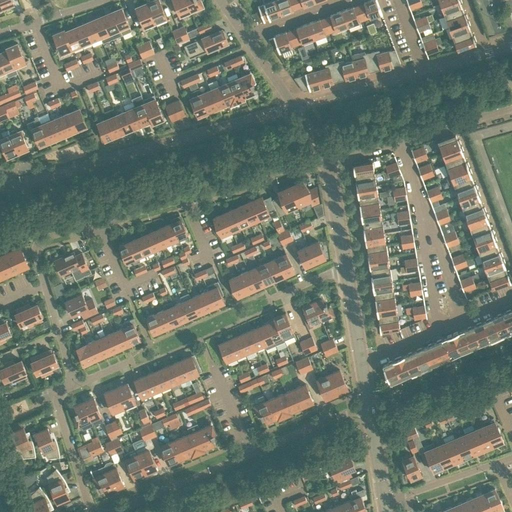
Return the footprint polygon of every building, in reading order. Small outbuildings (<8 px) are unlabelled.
[(0,0),(0,1),(3,9),(4,10),(9,7),(9,6),(14,4),(12,0),(0,0)] [(159,0),(153,0),(147,3),(155,22),(167,18),(159,0)] [(185,0),(173,0),(180,16),(190,11),(185,0)] [(185,0),(190,11),(203,6),(200,0),(185,0)] [(262,0),(264,4),(259,6),(264,21),(265,21),(264,20),(269,18),(270,19),(282,15),(276,0),(262,0)] [(276,0),(282,15),(293,10),(298,8),(295,0),(276,0)] [(364,3),(359,5),(364,20),(370,18),(370,20),(382,15),(376,0),(370,0),(364,2),(364,3)] [(420,0),(418,0),(408,4),(410,10),(422,5),(420,0)] [(460,0),(453,0),(441,5),(445,16),(462,10),(461,6),(462,6),(461,3),(462,3),(460,0)] [(147,3),(135,8),(144,27),(155,22),(147,3)] [(353,6),(342,11),(348,28),(360,24),(359,22),(364,20),(359,5),(354,7),(353,6)] [(122,7),(112,12),(119,29),(120,29),(122,34),(131,30),(122,7)] [(462,10),(445,16),(449,27),(468,20),(466,14),(465,15),(464,13),(463,13),(462,10)] [(330,16),(325,18),(330,33),(336,31),(337,32),(348,28),(342,11),(330,15),(330,16)] [(112,12),(103,16),(112,38),(122,34),(120,29),(119,29),(112,12)] [(103,16),(93,20),(101,37),(100,37),(103,43),(112,38),(103,16)] [(426,16),(414,20),(417,26),(428,22),(426,16)] [(320,19),(308,23),(314,41),(326,36),(325,34),(330,33),(325,18),(320,19)] [(93,20),(84,24),(91,41),(100,37),(101,37),(93,20)] [(468,20),(449,27),(453,39),(471,32),(469,28),(470,28),(469,26),(470,26),(468,20)] [(210,22),(197,27),(200,34),(212,28),(210,22)] [(428,22),(417,26),(419,32),(431,28),(428,22)] [(297,28),(291,30),(296,45),(302,43),(303,45),(314,41),(308,23),(296,28),(297,28)] [(84,24),(74,28),(82,45),(91,41),(84,24)] [(375,35),(381,33),(378,25),(372,28),(375,35)] [(184,26),(178,28),(183,40),(190,38),(184,26)] [(65,31),(65,32),(72,49),(82,45),(74,28),(65,31)] [(178,28),(172,31),(177,43),(183,40),(178,28)] [(64,29),(53,34),(62,53),(72,49),(65,32),(65,31),(64,29)] [(222,29),(184,45),(189,58),(228,42),(222,29)] [(269,39),(268,40),(272,46),(277,45),(280,53),(292,49),(292,47),(296,45),(291,30),(286,32),(286,31),(274,36),(274,37),(269,39)] [(471,32),(453,39),(457,50),(475,43),(475,42),(476,42),(474,36),(473,36),(472,35),(471,32)] [(435,39),(423,43),(425,49),(437,45),(435,39)] [(149,41),(143,43),(148,55),(154,53),(149,41)] [(18,43),(6,47),(7,50),(8,50),(15,67),(26,62),(18,43)] [(143,43),(137,46),(142,58),(148,55),(143,43)] [(437,45),(425,49),(427,55),(439,50),(437,45)] [(379,50),(370,53),(375,71),(381,69),(381,70),(393,66),(400,64),(395,49),(389,51),(389,50),(380,53),(379,50)] [(8,50),(7,50),(0,52),(0,57),(6,71),(8,76),(17,72),(15,67),(8,50)] [(289,58),(299,55),(297,50),(287,53),(289,58)] [(364,51),(351,55),(353,61),(357,77),(369,73),(375,71),(370,53),(365,54),(364,51)] [(241,55),(229,60),(231,66),(233,65),(234,66),(244,62),(241,55)] [(114,56),(109,58),(114,69),(119,67),(114,56)] [(308,57),(304,59),(305,62),(309,64),(315,62),(312,56),(308,57)] [(435,57),(435,65),(444,65),(444,57),(435,57)] [(109,58),(104,60),(109,71),(114,69),(109,58)] [(76,59),(64,64),(67,70),(79,65),(76,59)] [(125,69),(120,71),(123,78),(123,79),(132,75),(130,70),(141,66),(143,65),(140,59),(128,64),(130,68),(125,69)] [(229,60),(224,62),(227,69),(234,66),(233,65),(231,66),(229,60)] [(344,60),(334,62),(339,81),(345,79),(345,80),(357,77),(353,61),(344,63),(344,60)] [(326,68),(318,70),(322,86),(334,83),(333,82),(339,81),(334,62),(325,65),(326,68)] [(143,73),(141,66),(130,70),(132,75),(133,77),(143,73)] [(306,74),(294,78),(303,91),(310,89),(310,90),(322,86),(318,70),(306,74)] [(251,73),(239,78),(246,96),(254,92),(252,87),(254,87),(252,82),(255,81),(251,73)] [(193,75),(181,81),(184,87),(190,84),(191,88),(197,86),(197,85),(193,75)] [(239,78),(229,82),(237,101),(244,99),(243,97),(246,96),(239,78)] [(35,81),(23,86),(26,93),(38,87),(35,81)] [(229,82),(220,86),(227,104),(230,103),(231,104),(237,101),(229,82)] [(21,94),(17,83),(12,85),(17,96),(21,94)] [(17,96),(12,85),(7,87),(7,88),(5,93),(4,94),(7,100),(11,98),(12,99),(17,96)] [(220,86),(210,90),(218,108),(227,104),(220,86)] [(200,87),(199,88),(209,112),(218,108),(210,90),(203,93),(200,87)] [(196,96),(190,98),(198,116),(209,112),(199,88),(193,90),(196,96)] [(29,94),(24,96),(30,109),(34,107),(32,101),(29,94)] [(132,99),(135,107),(142,124),(152,120),(145,103),(141,95),(132,99)] [(155,98),(145,103),(152,120),(153,123),(164,118),(155,98)] [(169,113),(182,107),(179,100),(165,106),(166,106),(169,113)] [(17,106),(14,101),(0,106),(0,113),(7,111),(10,117),(19,113),(17,106)] [(135,107),(126,111),(133,128),(142,124),(135,107)] [(185,114),(182,107),(169,113),(172,120),(171,120),(172,120),(185,114)] [(79,108),(70,112),(77,130),(87,125),(79,108)] [(7,111),(0,113),(0,120),(10,117),(7,111)] [(126,111),(116,115),(124,132),(133,128),(126,111)] [(70,112),(60,116),(68,134),(77,130),(70,112)] [(48,113),(38,117),(49,141),(58,138),(51,120),(48,113)] [(116,115),(107,119),(114,136),(124,132),(116,115)] [(36,120),(27,123),(30,130),(32,129),(39,146),(49,141),(38,117),(38,116),(35,117),(36,120)] [(60,116),(51,120),(58,138),(68,134),(60,116)] [(107,119),(97,123),(105,140),(114,136),(107,119)] [(16,129),(9,132),(10,135),(18,153),(29,148),(21,130),(17,132),(16,129)] [(3,138),(0,138),(0,140),(7,157),(18,153),(10,135),(9,131),(1,134),(3,138)] [(455,135),(438,141),(439,145),(442,153),(461,145),(459,140),(458,140),(457,138),(456,136),(455,135)] [(461,145),(442,153),(445,160),(446,164),(464,157),(462,154),(463,154),(462,151),(463,151),(461,145)] [(423,146),(412,151),(416,162),(428,158),(423,146)] [(446,164),(444,165),(448,176),(470,168),(468,162),(466,163),(466,161),(465,161),(464,157),(446,164)] [(353,166),(352,166),(353,172),(354,172),(355,173),(356,177),(374,174),(373,170),(374,170),(372,162),(361,163),(360,161),(353,163),(354,164),(353,165),(353,166)] [(397,161),(385,166),(387,172),(399,167),(397,161)] [(430,163),(418,168),(420,174),(432,169),(430,163)] [(387,172),(382,172),(385,179),(389,177),(401,173),(399,167),(387,172)] [(448,176),(446,177),(450,188),(455,186),(472,180),(471,176),(471,174),(472,173),(470,168),(448,176)] [(432,169),(420,174),(422,179),(434,175),(432,169)] [(356,183),(355,183),(356,189),(376,186),(375,177),(374,174),(356,177),(356,180),(356,183)] [(472,180),(455,186),(456,190),(459,198),(478,190),(476,185),(475,185),(474,183),(473,183),(472,180)] [(302,181),(291,186),(299,206),(311,201),(312,205),(319,202),(316,187),(309,190),(309,189),(302,181)] [(299,206),(291,186),(279,191),(281,196),(277,197),(278,198),(272,201),(275,209),(278,215),(299,206)] [(376,186),(356,189),(357,195),(358,194),(359,197),(360,200),(378,197),(377,194),(376,186)] [(405,186),(392,189),(393,195),(406,193),(405,186)] [(438,186),(426,190),(429,196),(440,192),(438,186)] [(478,190),(459,198),(462,205),(463,209),(480,202),(479,199),(480,199),(479,196),(480,196),(478,190)] [(440,192),(429,196),(431,202),(443,198),(440,192)] [(406,193),(393,195),(394,201),(407,199),(406,193)] [(262,196),(252,200),(260,219),(261,223),(272,218),(269,212),(275,209),(272,201),(270,196),(263,199),(262,196)] [(360,206),(359,207),(360,213),(380,209),(379,201),(378,201),(378,197),(360,200),(360,204),(360,206)] [(252,200),(242,205),(250,223),(260,219),(252,200)] [(480,202),(463,209),(464,212),(467,220),(486,213),(484,207),(483,208),(482,206),(480,202)] [(242,205),(233,209),(241,227),(250,223),(242,205)] [(446,208),(435,213),(437,219),(449,214),(446,208)] [(233,209),(224,213),(232,231),(241,227),(233,209)] [(380,209),(360,213),(361,218),(362,218),(362,221),(363,220),(364,224),(382,221),(381,217),(380,209)] [(409,210),(396,212),(397,218),(410,216),(409,210)] [(215,221),(213,222),(215,227),(217,226),(221,235),(232,231),(224,213),(213,217),(215,221)] [(486,213),(467,220),(470,228),(472,231),(489,225),(487,221),(488,221),(487,219),(488,218),(486,213)] [(449,214),(437,219),(439,224),(451,220),(449,214)] [(180,216),(171,220),(172,222),(172,223),(179,238),(184,236),(187,241),(190,239),(188,235),(188,234),(180,216)] [(410,216),(397,218),(398,225),(411,223),(410,216)] [(279,219),(274,221),(279,232),(284,230),(279,219)] [(310,221),(299,226),(302,231),(313,226),(310,221)] [(364,230),(363,230),(364,236),(384,233),(383,225),(382,225),(382,221),(364,224),(364,228),(364,230)] [(181,243),(179,239),(172,223),(163,226),(170,242),(175,240),(178,244),(181,243)] [(489,225),(472,231),(473,235),(475,243),(495,235),(493,230),(491,230),(491,228),(490,228),(489,225)] [(170,242),(163,226),(154,230),(161,246),(163,251),(166,250),(165,245),(170,242)] [(288,229),(283,231),(288,242),(293,240),(288,229)] [(161,246),(154,230),(146,234),(153,250),(155,255),(158,254),(156,248),(161,246)] [(283,231),(277,233),(282,244),(288,242),(283,231)] [(455,231),(443,235),(445,241),(457,237),(455,231)] [(384,233),(364,236),(365,242),(366,242),(366,244),(367,244),(368,248),(386,245),(385,241),(384,233)] [(146,234),(137,238),(144,254),(146,259),(149,257),(147,252),(153,250),(146,234)] [(413,234),(400,236),(401,242),(414,240),(413,234)] [(495,235),(475,243),(478,250),(479,250),(480,254),(497,247),(496,244),(496,241),(497,241),(495,235)] [(457,237),(445,241),(447,247),(459,243),(457,237)] [(137,238),(128,242),(137,263),(140,261),(139,256),(144,254),(137,238)] [(414,240),(401,242),(402,248),(415,246),(414,240)] [(243,241),(237,244),(240,249),(245,247),(243,241)] [(318,241),(308,245),(315,262),(317,261),(318,262),(321,260),(321,259),(325,258),(320,246),(321,246),(320,243),(319,243),(318,241)] [(128,242),(119,246),(126,262),(131,259),(134,264),(137,263),(128,242)] [(237,244),(231,247),(233,252),(240,249),(237,244)] [(308,245),(298,250),(299,252),(298,253),(299,256),(300,255),(305,267),(315,262),(308,245)] [(368,254),(367,254),(368,260),(388,257),(386,248),(386,245),(368,248),(368,252),(368,254)] [(21,246),(12,250),(20,269),(29,265),(28,265),(20,247),(21,247),(21,246)] [(497,247),(480,254),(481,257),(484,265),(503,258),(501,252),(500,253),(499,251),(498,251),(497,247)] [(20,269),(12,250),(3,254),(11,273),(20,269)] [(184,251),(179,253),(181,259),(187,256),(186,254),(184,251)] [(73,252),(55,260),(56,264),(55,265),(58,271),(59,271),(61,275),(72,270),(76,279),(91,272),(82,253),(75,255),(73,252)] [(463,253),(451,258),(453,264),(465,259),(463,253)] [(11,273),(3,254),(0,255),(0,272),(2,277),(11,273)] [(286,254),(276,258),(284,276),(294,272),(286,254)] [(94,266),(98,264),(94,256),(90,258),(94,266)] [(187,257),(182,259),(184,265),(190,262),(187,257)] [(388,257),(368,260),(369,266),(370,266),(370,268),(371,268),(372,271),(390,268),(389,265),(388,257)] [(276,258),(267,262),(275,280),(284,276),(276,258)] [(417,258),(404,260),(405,266),(418,264),(417,258)] [(503,258),(484,265),(487,273),(488,276),(505,270),(504,266),(505,266),(504,264),(505,264),(503,258)] [(465,259),(453,264),(456,269),(467,265),(465,259)] [(267,262),(258,266),(266,284),(275,280),(267,262)] [(418,264),(405,266),(406,272),(419,270),(418,264)] [(258,266),(248,270),(256,288),(266,284),(258,266)] [(209,274),(207,268),(201,271),(203,277),(209,274)] [(372,278),(371,278),(372,284),(392,280),(390,272),(390,268),(372,271),(372,275),(372,278)] [(248,270),(239,274),(247,292),(256,288),(248,270)] [(505,270),(488,276),(489,280),(492,288),(510,281),(510,280),(511,280),(509,274),(508,274),(507,273),(505,270)] [(203,277),(201,271),(195,273),(197,279),(203,277)] [(239,274),(230,279),(237,296),(247,292),(239,274)] [(471,276),(460,280),(462,286),(474,282),(471,276)] [(392,280),(372,284),(373,290),(374,289),(374,292),(375,292),(375,295),(393,292),(393,288),(392,280)] [(218,281),(206,286),(208,290),(216,308),(215,306),(219,304),(220,307),(226,304),(224,301),(221,296),(224,295),(218,281)] [(421,281),(408,283),(409,289),(422,287),(421,281)] [(474,282),(462,286),(464,292),(476,288),(474,282)] [(422,287),(409,289),(410,296),(423,294),(422,287)] [(208,290),(191,298),(199,316),(198,314),(202,312),(203,314),(208,312),(207,310),(210,308),(211,310),(216,308),(208,290)] [(70,300),(68,301),(70,307),(72,306),(75,313),(84,309),(87,315),(101,309),(95,296),(89,299),(85,291),(69,298),(70,300)] [(148,295),(150,300),(156,298),(153,292),(148,295)] [(376,302),(375,302),(375,307),(396,304),(394,296),(393,292),(375,295),(376,299),(375,299),(376,302)] [(189,293),(180,297),(182,302),(190,320),(189,318),(193,316),(194,318),(199,316),(191,298),(189,293)] [(150,300),(148,295),(142,297),(144,303),(150,300)] [(318,296),(312,299),(313,301),(321,319),(334,314),(330,305),(329,305),(328,306),(326,302),(324,303),(322,298),(320,299),(318,296)] [(113,297),(105,301),(108,308),(115,305),(116,304),(114,300),(113,297)] [(321,319),(313,301),(303,306),(304,309),(300,310),(308,329),(313,326),(312,323),(321,319)] [(171,302),(163,306),(164,310),(172,328),(172,325),(175,324),(176,326),(181,324),(173,306),(171,302)] [(182,302),(173,306),(181,324),(180,321),(184,320),(185,322),(190,320),(182,302)] [(17,313),(15,313),(20,324),(26,322),(28,325),(42,319),(40,315),(42,315),(37,304),(30,307),(29,304),(16,310),(17,313)] [(396,304),(375,307),(376,313),(378,313),(378,316),(379,315),(379,319),(397,316),(397,312),(396,304)] [(424,305),(412,307),(413,313),(425,311),(424,305)] [(511,308),(502,313),(511,334),(511,333),(511,308)] [(172,328),(164,310),(155,313),(162,329),(163,329),(166,328),(167,330),(172,328)] [(425,311),(413,313),(414,320),(427,318),(425,311)] [(285,312),(274,317),(275,319),(284,340),(295,336),(285,312)] [(162,329),(155,313),(146,317),(151,329),(152,332),(153,331),(153,333),(156,332),(157,334),(164,331),(163,329),(162,329)] [(502,313),(492,317),(501,338),(511,334),(502,313)] [(380,324),(378,324),(379,330),(380,330),(381,331),(382,337),(389,334),(388,330),(400,328),(398,319),(397,316),(379,319),(380,323),(379,323),(380,324)] [(492,317),(482,322),(491,342),(501,338),(492,317)] [(4,319),(0,320),(0,341),(5,339),(4,336),(11,332),(6,321),(5,322),(4,319)] [(82,319),(71,324),(74,330),(85,325),(82,319)] [(275,319),(266,323),(275,345),(285,341),(284,340),(275,319)] [(135,320),(123,325),(123,327),(124,327),(131,343),(135,341),(136,344),(142,341),(140,338),(140,339),(135,327),(138,326),(135,320)] [(482,322),(472,326),(481,346),(491,342),(482,322)] [(275,345),(266,323),(257,327),(264,345),(266,349),(275,345)] [(85,325),(79,328),(82,333),(88,331),(85,325)] [(463,329),(462,330),(471,351),(481,346),(472,326),(463,330),(463,329)] [(124,327),(123,327),(114,331),(121,347),(122,347),(126,345),(127,348),(132,345),(131,343),(124,327)] [(257,327),(247,331),(255,349),(264,345),(257,327)] [(462,330),(452,334),(461,355),(471,351),(462,330)] [(114,331),(105,336),(112,351),(116,350),(117,352),(123,350),(122,347),(121,347),(114,331)] [(247,331),(238,335),(245,353),(255,349),(247,331)] [(452,334),(443,338),(451,359),(461,355),(452,334)] [(238,335),(228,339),(236,357),(245,353),(238,335)] [(105,336),(96,340),(103,356),(103,355),(107,354),(108,356),(113,354),(112,351),(105,336)] [(312,337),(306,339),(311,352),(317,349),(312,337)] [(333,338),(321,343),(323,349),(336,344),(333,338)] [(451,359),(443,338),(442,338),(442,339),(433,343),(441,363),(443,368),(453,364),(451,359)] [(228,339),(219,343),(226,361),(236,357),(228,339)] [(306,339),(300,342),(305,354),(311,352),(306,339)] [(96,340),(86,344),(93,360),(94,360),(97,358),(98,360),(104,358),(103,355),(103,356),(96,340)] [(433,343),(423,347),(431,368),(441,363),(433,343)] [(86,344),(77,348),(82,359),(81,360),(82,362),(83,362),(84,364),(86,363),(87,365),(95,362),(94,360),(93,360),(86,344)] [(336,344),(323,349),(326,356),(338,350),(336,344)] [(423,347),(413,351),(422,372),(431,368),(423,347)] [(51,350),(31,359),(32,362),(31,362),(36,373),(40,371),(41,375),(53,370),(51,366),(58,363),(53,352),(52,353),(51,350)] [(403,355),(412,376),(422,372),(413,351),(403,355)] [(194,354),(182,359),(189,377),(202,371),(194,354)] [(403,355),(393,359),(402,380),(412,376),(403,355)] [(308,356),(302,359),(307,371),(313,368),(308,356)] [(182,359),(172,363),(180,381),(189,377),(182,359)] [(302,359),(296,361),(301,374),(307,371),(302,359)] [(392,360),(382,364),(384,367),(383,368),(385,381),(389,379),(390,383),(392,382),(393,384),(402,380),(393,359),(392,360)] [(0,360),(0,370),(4,380),(10,378),(12,382),(26,376),(25,372),(26,371),(21,360),(15,363),(13,360),(2,365),(0,360)] [(172,363),(163,367),(170,385),(180,381),(172,363)] [(163,367),(153,371),(161,389),(170,385),(163,367)] [(340,369),(328,374),(336,394),(348,389),(340,369)] [(153,371),(144,375),(151,393),(161,389),(153,371)] [(328,374),(317,379),(325,399),(336,394),(328,374)] [(144,375),(134,380),(142,397),(151,393),(144,375)] [(250,381),(244,383),(247,389),(253,387),(250,381)] [(127,383),(116,387),(124,407),(136,402),(127,383)] [(244,383),(238,386),(241,392),(247,389),(244,383)] [(306,384),(295,388),(303,406),(314,402),(306,384)] [(116,387),(105,392),(113,412),(124,407),(116,387)] [(295,388),(286,392),(293,410),(303,406),(295,388)] [(286,392),(276,396),(284,416),(291,413),(290,411),(293,410),(286,392)] [(276,396),(267,400),(274,418),(277,417),(278,419),(284,416),(276,396)] [(94,397),(83,402),(90,419),(91,419),(93,424),(103,420),(101,414),(94,397)] [(210,398),(197,403),(200,409),(212,404),(210,398)] [(151,410),(161,407),(158,399),(149,402),(151,410)] [(267,400),(254,405),(258,415),(259,414),(258,414),(260,413),(262,417),(264,417),(266,422),(274,418),(267,400)] [(481,400),(475,403),(477,408),(484,405),(481,400)] [(75,415),(74,416),(78,425),(81,424),(82,427),(84,428),(93,424),(91,419),(90,419),(83,402),(74,405),(77,410),(75,411),(77,415),(75,416),(75,415)] [(471,404),(465,407),(467,412),(474,410),(471,404)] [(465,407),(445,415),(447,421),(467,412),(465,407)] [(145,408),(139,411),(138,411),(141,416),(139,418),(137,420),(140,425),(142,427),(145,426),(151,423),(145,408)] [(445,415),(439,418),(441,424),(447,421),(445,415)] [(430,418),(424,421),(426,427),(433,424),(430,418)] [(493,418),(483,422),(485,426),(493,445),(503,441),(499,432),(499,431),(500,431),(498,426),(497,427),(495,421),(493,418)] [(116,420),(111,422),(116,434),(121,432),(116,420)] [(111,422),(105,425),(110,437),(116,434),(111,422)] [(20,423),(10,427),(12,432),(11,432),(19,451),(20,450),(21,452),(27,457),(35,456),(35,461),(36,461),(35,454),(33,446),(31,438),(29,439),(23,427),(22,427),(20,423)] [(151,423),(145,426),(150,438),(157,435),(151,423)] [(188,428),(190,433),(198,453),(205,450),(204,448),(207,447),(199,429),(200,429),(198,423),(188,428)] [(212,424),(200,429),(199,429),(207,447),(215,443),(213,438),(215,438),(213,433),(215,433),(216,433),(212,424)] [(414,425),(408,428),(413,439),(419,436),(414,425)] [(145,426),(142,427),(139,428),(144,441),(150,438),(145,426)] [(463,430),(465,434),(473,454),(483,450),(475,430),(473,426),(463,430)] [(485,426),(475,430),(483,450),(493,445),(485,426)] [(48,427),(35,433),(43,451),(45,451),(45,453),(51,457),(59,457),(59,462),(60,462),(59,454),(58,446),(55,439),(53,440),(48,427)] [(408,429),(394,435),(395,435),(398,442),(398,443),(412,437),(411,436),(411,437),(408,430),(409,429),(408,429)] [(190,433),(180,437),(188,455),(193,453),(194,454),(198,453),(190,433)] [(465,434),(455,438),(463,458),(473,454),(465,434)] [(180,437),(171,441),(179,459),(188,455),(180,437)] [(93,441),(86,444),(89,450),(101,445),(99,438),(93,441)] [(118,438),(111,440),(117,452),(123,450),(118,438)] [(455,438),(445,442),(453,462),(463,458),(455,438)] [(413,439),(407,442),(412,453),(418,450),(413,439)] [(111,440),(105,443),(111,455),(117,452),(111,440)] [(179,459),(171,441),(160,446),(168,464),(179,459)] [(445,442),(435,447),(443,467),(453,462),(445,442)] [(101,445),(89,450),(92,456),(104,451),(101,445)] [(147,446),(136,451),(146,473),(157,468),(149,450),(147,446)] [(435,447),(425,451),(427,456),(426,457),(428,461),(429,461),(433,471),(443,467),(435,447)] [(136,451),(125,456),(127,460),(126,460),(134,478),(146,473),(136,451)] [(413,455),(402,460),(405,466),(404,466),(407,474),(408,473),(410,479),(412,478),(413,480),(420,477),(420,475),(421,474),(413,455)] [(330,464),(326,466),(330,476),(334,474),(335,476),(336,476),(338,481),(339,481),(349,477),(351,476),(349,470),(355,468),(350,456),(330,464)] [(104,466),(104,467),(113,489),(124,485),(114,462),(110,461),(106,463),(104,466)] [(50,483),(49,484),(55,497),(50,499),(52,504),(69,497),(64,485),(67,484),(63,478),(58,471),(53,465),(52,465),(56,469),(50,474),(49,481),(50,483)] [(91,469),(90,470),(97,486),(98,485),(97,485),(99,484),(101,488),(103,488),(105,493),(113,489),(104,467),(92,472),(91,469)] [(34,501),(33,502),(37,511),(51,511),(48,503),(50,502),(48,498),(44,492),(41,488),(36,483),(39,487),(34,492),(33,499),(34,501)] [(499,498),(499,497),(495,488),(485,493),(492,511),(502,511),(505,511),(501,503),(502,502),(500,498),(499,498)] [(363,489),(349,494),(351,500),(351,499),(356,511),(366,511),(367,511),(361,496),(365,494),(363,489)] [(324,493),(313,497),(315,503),(326,498),(324,493)] [(477,496),(475,497),(481,511),(492,511),(485,493),(481,494),(481,493),(476,495),(477,496)] [(304,495),(293,500),(296,506),(307,501),(304,495)] [(467,500),(465,501),(469,511),(481,511),(475,497),(471,498),(467,499),(467,500)] [(356,511),(351,499),(351,500),(343,503),(346,511),(356,511)] [(469,511),(465,501),(455,505),(457,511),(469,511)] [(346,511),(343,503),(334,507),(335,511),(346,511)]
